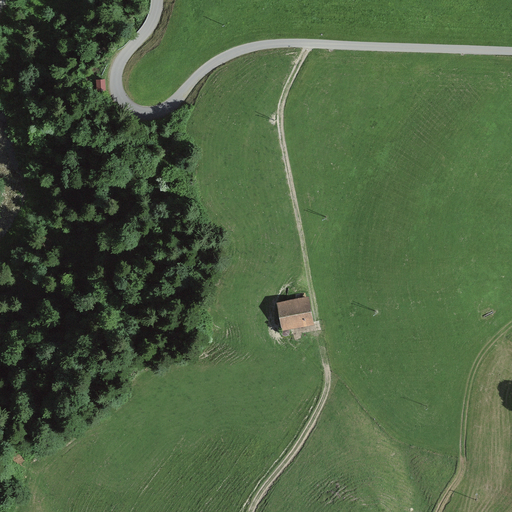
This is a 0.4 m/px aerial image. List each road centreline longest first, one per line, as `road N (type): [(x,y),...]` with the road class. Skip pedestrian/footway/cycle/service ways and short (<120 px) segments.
road 1 (unclassified): [(157,0),(116,74),(122,99),(142,112),(167,108),(210,65),(259,45),(511,50)]
road 2 (track): [(309,43),(280,124),(329,378),(301,442),(251,511)]
